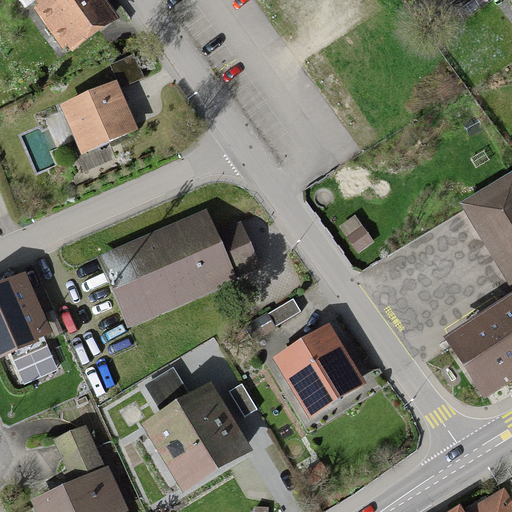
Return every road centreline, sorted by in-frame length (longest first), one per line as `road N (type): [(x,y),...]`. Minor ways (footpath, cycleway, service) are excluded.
road 1 (residential): [(469,458),(244,145)]
road 2 (residential): [(0,254),(244,145)]
road 3 (residential): [(244,145),(140,0)]
